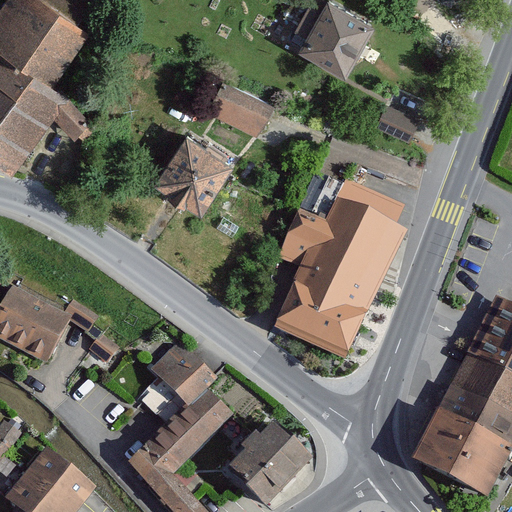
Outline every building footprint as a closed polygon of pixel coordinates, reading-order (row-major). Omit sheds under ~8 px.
[(87,29),(41,0),(9,0),(0,14),(0,167),(15,177),(68,95),(52,84),(87,29)] [(333,0),(317,0),(293,43),(339,70),(368,20),(333,0)] [(244,41),(234,61),(274,80),(284,61),(244,41)] [(271,100),(216,76),(202,108),(257,132),(271,100)] [(227,159),(179,129),(149,177),(196,207),(227,159)] [(292,219),(279,247),(299,256),(266,327),(346,365),(410,229),(334,194),(317,231),(292,219)] [(63,311),(12,284),(0,306),(0,341),(45,365),(69,321),(72,316),(63,311)] [(73,295),(63,311),(72,316),(69,321),(90,334),(102,313),(73,295)] [(511,302),(496,295),(412,457),(487,496),(511,447),(511,302)] [(124,344),(103,332),(89,358),(110,370),(124,344)] [(181,344),(154,371),(187,404),(205,385),(214,377),(181,344)] [(205,385),(187,404),(128,465),(177,511),(212,511),(175,476),(235,414),(205,385)] [(0,462),(23,424),(6,414),(0,424),(0,462)] [(308,458),(267,420),(221,470),(262,508),(308,458)] [(42,443),(0,493),(0,499),(16,511),(79,511),(98,489),(42,443)]
